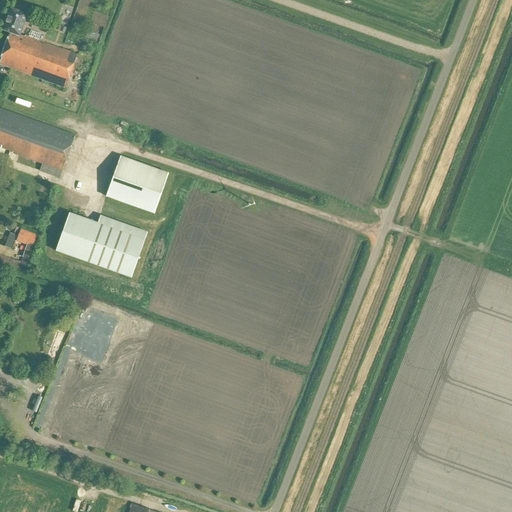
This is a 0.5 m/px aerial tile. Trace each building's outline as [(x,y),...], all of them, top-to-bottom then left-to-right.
[(0,65),(65,89),(77,55),(25,37),(25,39),(19,37),(27,16),(10,10),(3,31),(10,34),(0,60),(0,65)] [(62,172),(75,137),(0,110),(0,145),(2,146),(1,149),(13,153),(12,154),(41,164),(62,172)] [(169,174),(120,157),(105,198),(154,215),(169,174)] [(41,164),(39,172),(60,179),(62,172),(41,164)] [(144,240),(69,213),(55,252),(131,279),(144,240)] [(32,249),(36,237),(21,231),(17,243),(26,247),(25,250),(31,252),(32,249)] [(0,254),(0,265),(17,271),(20,261),(0,254)]
